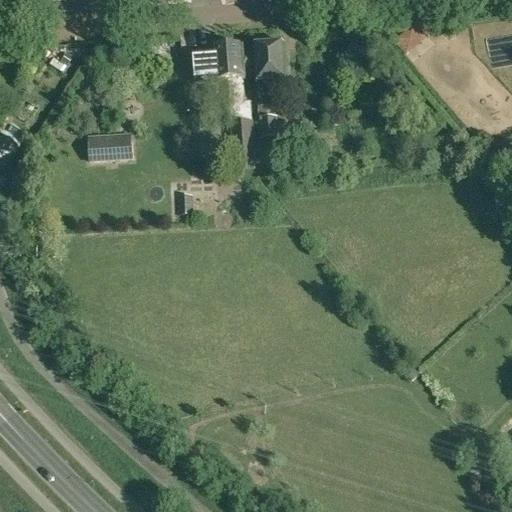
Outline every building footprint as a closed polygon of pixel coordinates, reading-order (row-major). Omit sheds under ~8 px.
[(394,43),(406,57),(426,39),(414,25),(394,43)] [(286,82),(284,46),(255,48),(259,108),(275,107),(274,83),(286,82)] [(215,57),(195,58),(197,85),(217,83),(229,82),(231,108),(232,124),(253,123),(252,107),(245,107),(244,82),(245,82),(243,49),(227,50),(226,47),(217,48),(218,50),(215,51),(215,57)] [(364,117),(348,119),(349,129),(365,127),(364,117)] [(284,118),(260,120),(263,162),(287,160),(284,118)] [(232,124),(230,124),(233,165),(241,164),(242,172),(255,171),(254,163),(256,163),(253,123),(232,124)] [(132,136),(87,139),(90,165),(134,162),(132,136)] [(451,136),(438,137),(440,157),(453,155),(451,136)] [(0,137),(0,164),(5,168),(18,149),(0,137)] [(328,142),(300,145),(302,167),(330,164),(328,142)]
